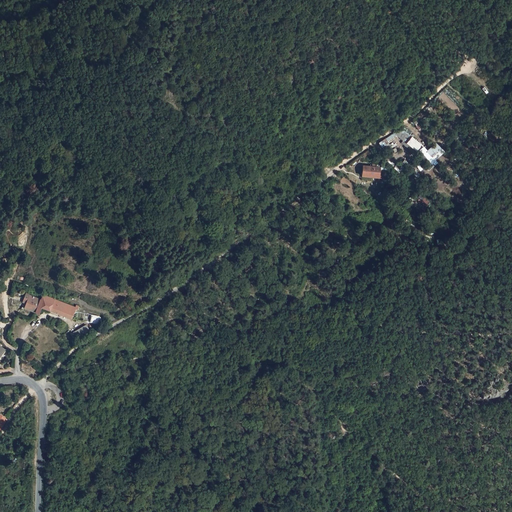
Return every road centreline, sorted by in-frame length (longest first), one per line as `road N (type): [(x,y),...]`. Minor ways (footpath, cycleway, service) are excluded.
road 1 (track): [(35,385),(76,347),(191,277),(390,131),(465,66)]
road 2 (track): [(221,338),(50,372)]
road 3 (tertiary): [(38,511),(42,396),(35,385),(0,380)]
road 4 (track): [(3,341),(5,295),(27,237),(24,195)]
